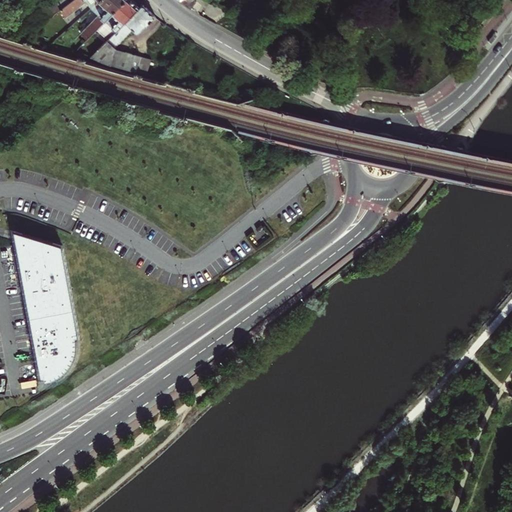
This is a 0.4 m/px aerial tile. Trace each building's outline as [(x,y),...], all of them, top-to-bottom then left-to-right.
[(0,20),(19,29),(54,0),(45,0),(19,22),(0,11),(0,20)] [(54,0),(19,29),(32,35),(60,12),(75,0),(54,0)] [(87,3),(92,9),(93,8),(101,0),(75,0),(60,12),(69,20),(87,3)] [(101,0),(93,8),(100,16),(81,35),(87,40),(107,19),(125,0),(101,0)] [(99,50),(140,7),(134,1),(132,0),(125,0),(107,19),(112,25),(94,44),(99,50)] [(191,0),(184,6),(188,9),(199,15),(203,7),(191,0)] [(148,25),(157,16),(150,10),(143,4),(140,7),(99,50),(91,58),(111,65),(124,54),(117,51),(115,47),(134,29),(137,32),(139,32),(147,24),(148,25)] [(15,231),(19,256),(64,248),(63,244),(15,231)] [(64,248),(19,256),(23,278),(42,377),(45,377),(46,381),(49,380),(53,379),(57,377),(60,375),(64,373),(67,371),(69,368),(71,366),(72,364),(73,361),(75,357),(77,353),(77,349),(78,345),(78,342),(77,339),(77,336),(80,336),(64,248)]
